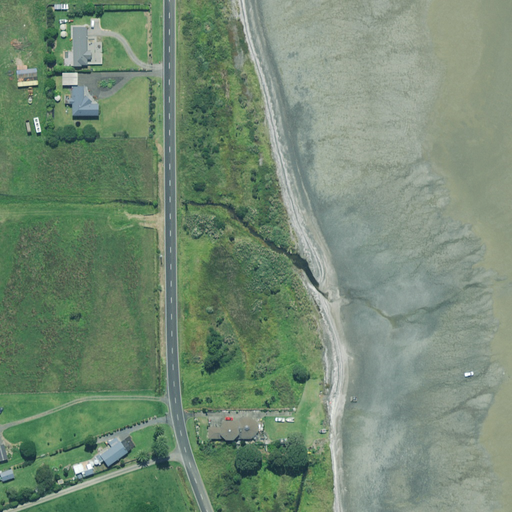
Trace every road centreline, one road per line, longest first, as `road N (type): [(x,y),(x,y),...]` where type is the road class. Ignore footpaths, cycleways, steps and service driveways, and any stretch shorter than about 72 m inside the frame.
road 1 (secondary): [(169,0),(174,383),(207,511)]
road 2 (unknown): [(9,511),(185,450)]
